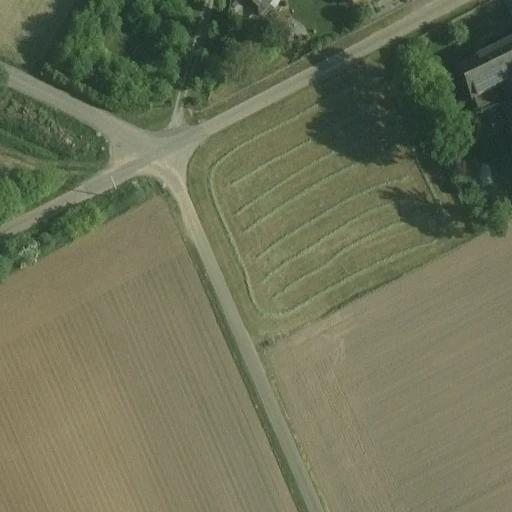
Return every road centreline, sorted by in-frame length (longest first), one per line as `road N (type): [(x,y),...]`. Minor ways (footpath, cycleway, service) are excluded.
road 1 (unclassified): [(162,157),(315,511)]
road 2 (unclassified): [(462,0),(162,157)]
road 3 (unclassified): [(162,157),(0,240)]
road 4 (unclassified): [(0,80),(162,157)]
